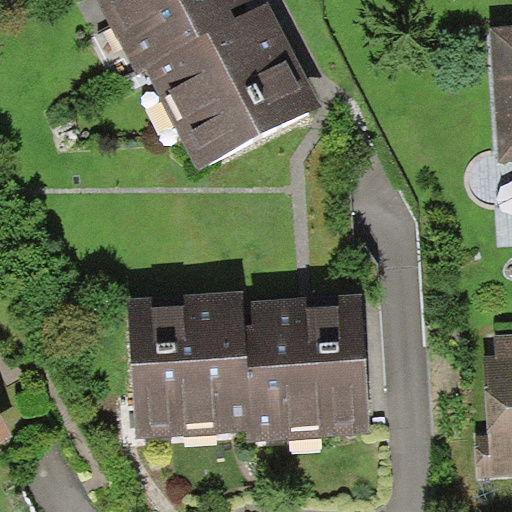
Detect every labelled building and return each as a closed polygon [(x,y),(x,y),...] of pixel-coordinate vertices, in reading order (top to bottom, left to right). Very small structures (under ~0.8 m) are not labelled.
[(255,0),(97,0),(139,79),(146,76),(198,175),(322,111),(268,8),(262,12),(256,1),(255,0)] [(511,28),(492,29),(499,165),(511,164),(511,28)] [(244,296),(128,304),(137,444),(248,437),(248,446),(370,439),(361,300),(255,306),(244,307),(244,296)] [(511,336),(497,337),(498,361),(488,362),(492,439),(479,440),(481,478),(511,476),(511,336)] [(0,449),(12,442),(0,419),(0,449)]
